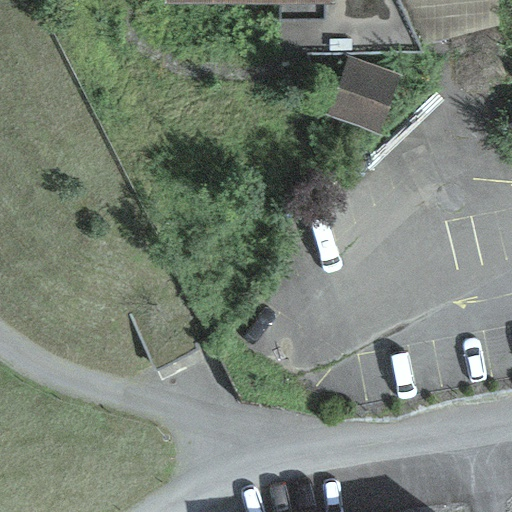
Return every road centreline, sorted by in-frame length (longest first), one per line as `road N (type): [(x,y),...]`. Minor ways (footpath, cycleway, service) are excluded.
road 1 (unclassified): [(511,419),(405,439),(285,442)]
road 2 (track): [(157,511),(285,442)]
